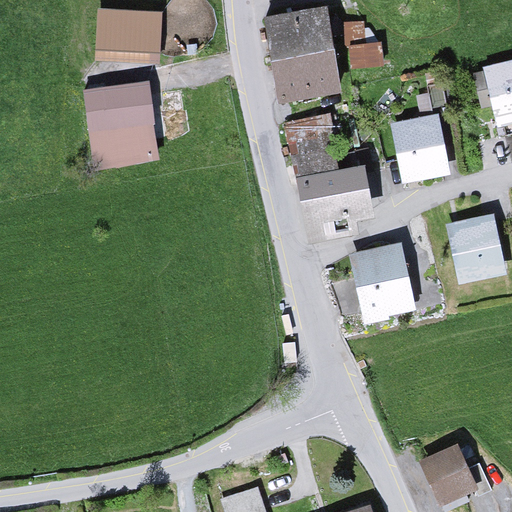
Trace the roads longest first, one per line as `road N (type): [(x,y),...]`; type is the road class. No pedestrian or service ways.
road 1 (residential): [(320,388),(234,56),(232,0)]
road 2 (residential): [(0,492),(87,486),(196,461),(320,388)]
road 3 (residential): [(320,388),(387,511)]
